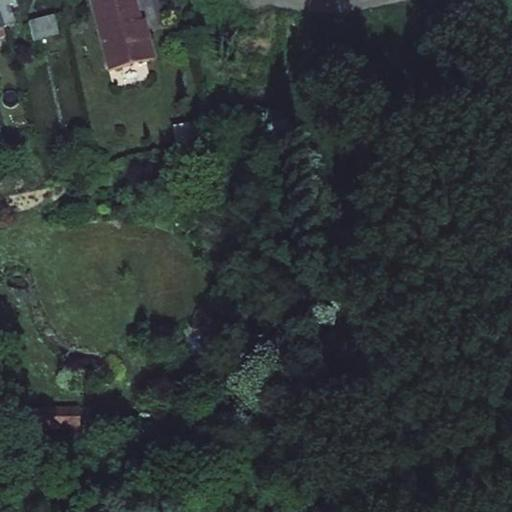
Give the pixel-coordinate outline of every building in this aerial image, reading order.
[(0,0),(0,3),(8,28),(27,22),(21,4),(26,3),(24,0),(0,0)] [(113,0),(98,4),(116,75),(162,63),(155,33),(148,35),(139,0),(113,0)] [(41,19),(47,36),(71,28),(65,10),(41,19)] [(0,109),(0,140),(9,137),(0,109)] [(22,432),(78,432),(79,409),(23,408),(22,432)]
